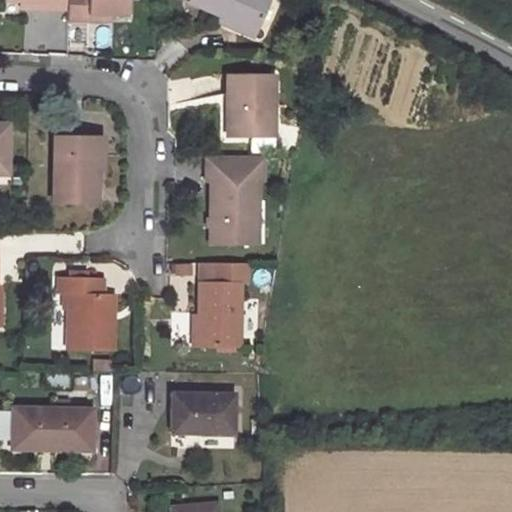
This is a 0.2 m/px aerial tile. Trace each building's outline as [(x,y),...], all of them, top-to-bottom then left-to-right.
[(124,0),(65,0),(66,6),(66,19),(88,19),(88,12),(106,12),(125,12),(124,0)] [(188,0),(220,13),(255,28),(266,0),(188,0)] [(251,35),(255,28),(220,13),(217,20),(251,35)] [(272,138),(272,78),(227,78),(226,137),(272,138)] [(91,142),(51,141),(50,205),(93,205),(93,174),(91,174),(91,142)] [(100,143),(91,142),(91,174),(93,174),(99,174),(100,143)] [(209,181),(208,244),(249,245),(249,202),(256,202),(256,182),(260,182),(261,158),(204,158),(203,181),(209,181)] [(249,267),(216,266),(216,285),(200,285),(200,317),(199,347),(241,347),(242,285),(248,285),(249,267)] [(102,278),(58,278),(58,295),(63,295),(68,295),(68,310),(67,351),(111,350),(112,293),(102,293),(102,278)] [(237,392),(174,392),(174,430),(236,431),(237,392)] [(90,410),(89,410),(9,408),(8,441),(51,442),(51,448),(89,449),(90,410)] [(215,511),(215,503),(171,507),(171,511),(215,511)]
